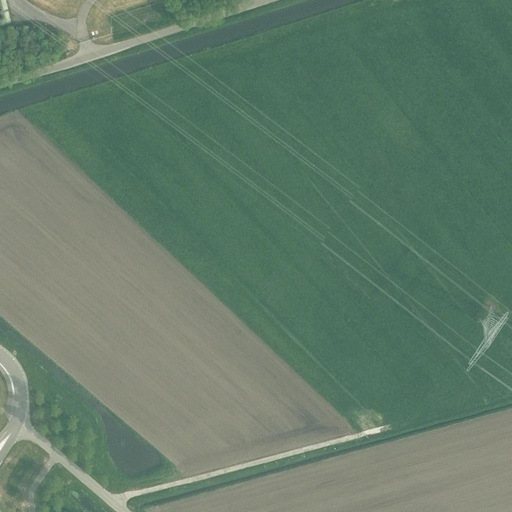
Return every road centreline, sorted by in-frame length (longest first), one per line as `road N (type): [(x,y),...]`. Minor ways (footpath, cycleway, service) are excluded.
road 1 (unclassified): [(0,85),(268,0)]
road 2 (track): [(111,504),(356,438)]
road 3 (unclassified): [(16,422),(120,511)]
